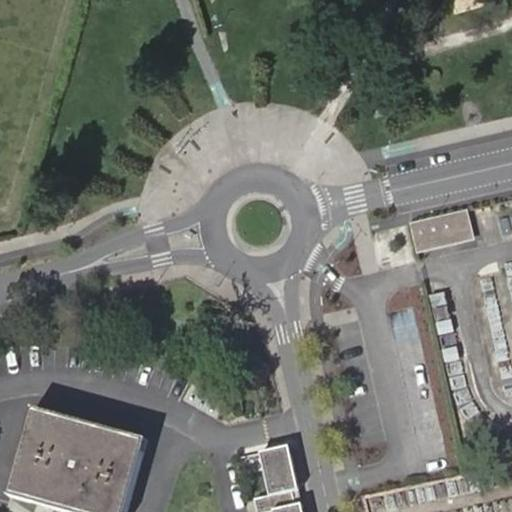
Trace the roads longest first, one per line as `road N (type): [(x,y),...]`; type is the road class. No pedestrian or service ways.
road 1 (residential): [(329,511),(277,267)]
road 2 (unclassified): [(0,289),(220,232)]
road 3 (unclassified): [(310,207),(511,163)]
road 4 (unclassified): [(310,207),(291,182),(261,175),(224,201),(220,232)]
